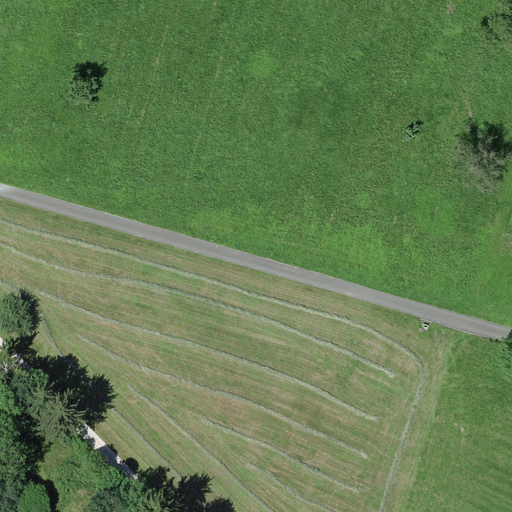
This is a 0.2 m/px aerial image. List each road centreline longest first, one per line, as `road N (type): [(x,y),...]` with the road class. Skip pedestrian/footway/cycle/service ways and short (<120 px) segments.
road 1 (track): [(0,190),(511,334)]
road 2 (track): [(0,345),(162,511)]
